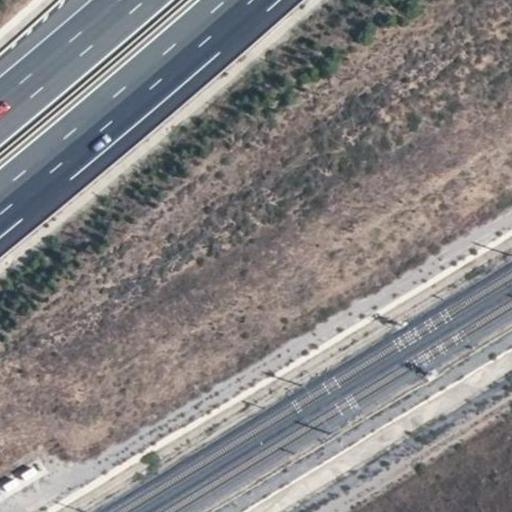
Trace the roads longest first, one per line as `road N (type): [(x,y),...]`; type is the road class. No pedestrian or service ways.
road 1 (motorway): [(0,202),(239,0)]
road 2 (motorway): [(131,0),(0,110)]
